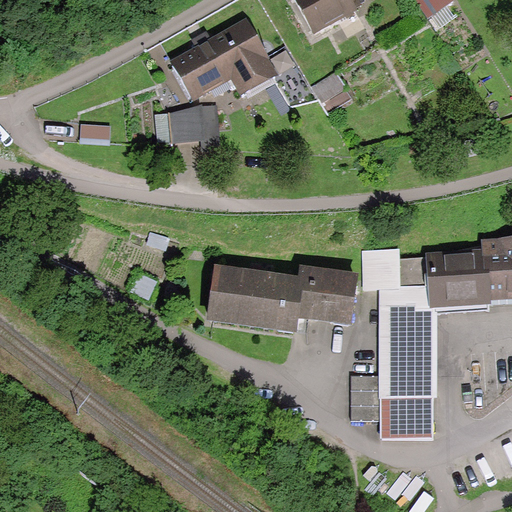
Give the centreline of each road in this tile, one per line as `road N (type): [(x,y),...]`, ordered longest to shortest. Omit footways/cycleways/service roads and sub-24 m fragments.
road 1 (residential): [(511,411),(432,454),(391,453),(206,347)]
road 2 (residential): [(0,107),(128,51),(215,0)]
